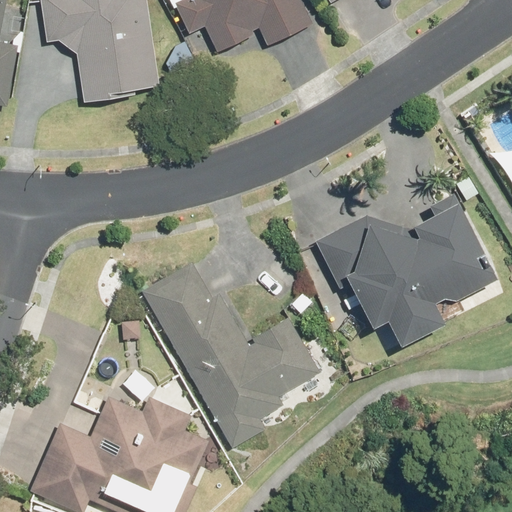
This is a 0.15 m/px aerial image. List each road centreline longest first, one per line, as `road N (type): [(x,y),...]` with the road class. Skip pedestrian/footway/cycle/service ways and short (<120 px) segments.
road 1 (residential): [(38,211),(152,196),(243,169),(346,115),(511,2)]
road 2 (residential): [(0,332),(38,211)]
